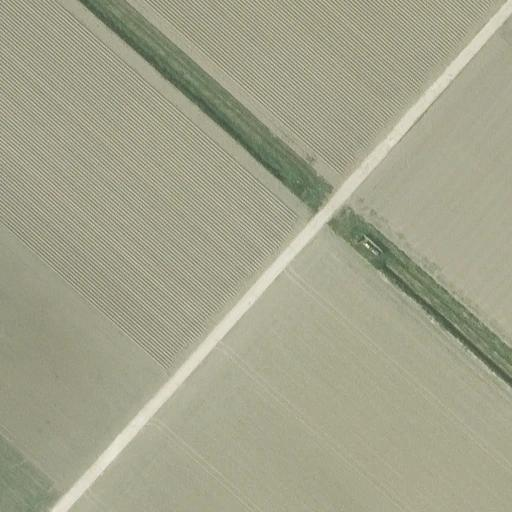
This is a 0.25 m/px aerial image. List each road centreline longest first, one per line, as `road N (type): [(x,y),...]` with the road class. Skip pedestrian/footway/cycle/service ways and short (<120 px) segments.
road 1 (track): [(335,202),(59,511)]
road 2 (track): [(511,3),(335,202)]
